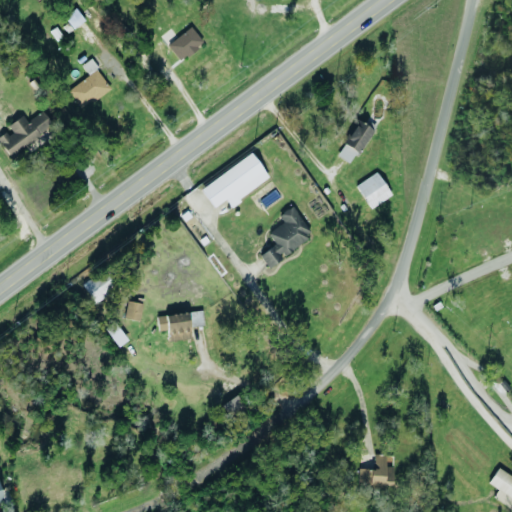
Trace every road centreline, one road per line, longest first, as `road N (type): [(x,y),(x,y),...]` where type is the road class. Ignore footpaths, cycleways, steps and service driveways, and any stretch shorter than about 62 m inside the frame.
road 1 (residential): [(200,478),(282,426),(389,295),(468,0)]
road 2 (secondary): [(0,287),(380,0)]
road 3 (residential): [(511,429),(440,338),(389,295)]
